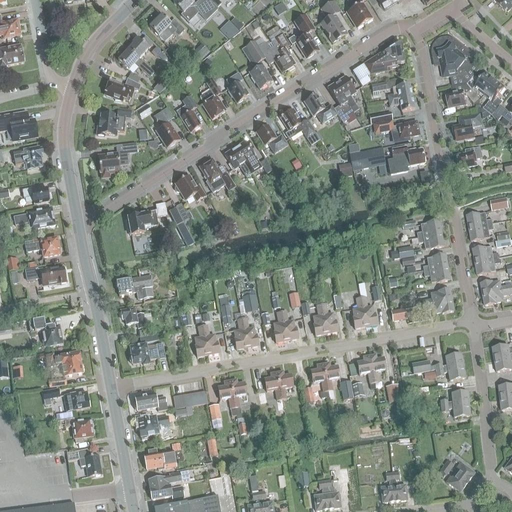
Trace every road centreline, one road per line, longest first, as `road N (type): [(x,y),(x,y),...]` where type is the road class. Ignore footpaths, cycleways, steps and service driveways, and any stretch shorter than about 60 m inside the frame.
road 1 (residential): [(78,221),(388,31),(416,29)]
road 2 (residential): [(110,388),(473,324)]
road 3 (residential): [(473,324),(416,29)]
road 4 (secondary): [(110,388),(78,221)]
road 5 (residential): [(491,482),(473,324)]
road 6 (secondary): [(78,221),(62,130),(72,85)]
road 7 (secondary): [(132,511),(110,388)]
